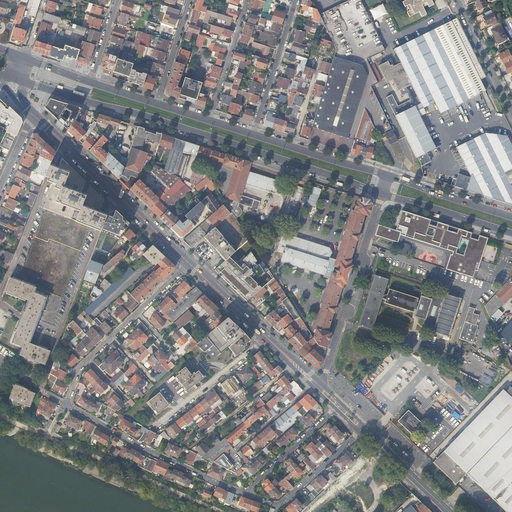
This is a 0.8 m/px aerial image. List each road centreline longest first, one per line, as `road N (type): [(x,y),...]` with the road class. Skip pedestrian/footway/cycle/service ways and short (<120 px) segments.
road 1 (primary): [(21,80),(381,192)]
road 2 (residential): [(68,405),(243,492)]
road 3 (primary): [(316,382),(190,262)]
road 4 (primary): [(190,262),(65,144)]
road 5 (residential): [(243,492),(280,505),(364,428)]
road 6 (primary): [(386,176),(253,133)]
road 7 (residential): [(253,133),(295,0)]
road 8 (residential): [(65,144),(12,271)]
road 9 (primary): [(381,192),(511,232)]
road 10 (primary): [(511,217),(386,176)]
road 11 (residential): [(340,405),(243,492)]
road 12 (residential): [(247,0),(209,120)]
road 13 (residential): [(458,0),(511,110)]
